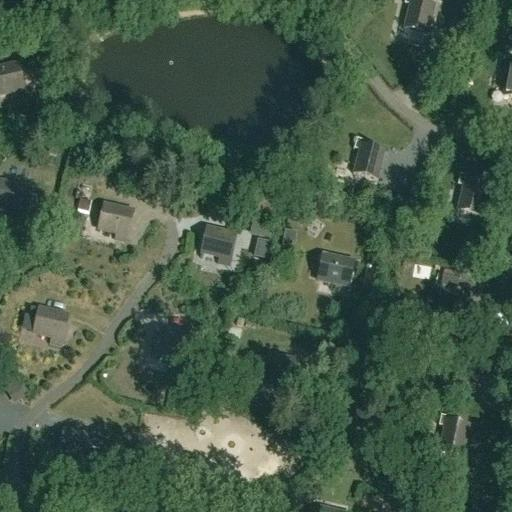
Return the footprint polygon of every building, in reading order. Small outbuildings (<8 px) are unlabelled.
[(427,36),(435,6),(413,1),(412,0),(405,0),(404,5),(409,6),(403,30),(427,36)] [(511,98),(511,66),(511,62),(504,61),(502,71),(508,72),(503,97),(511,98)] [(0,96),(22,92),(16,66),(0,69),(0,96)] [(45,124),(57,131),(65,118),(53,111),(45,124)] [(377,182),(384,152),(362,146),(363,142),(356,140),(354,150),(359,152),(353,176),(377,182)] [(481,216),(488,186),(466,181),(467,177),(460,175),(457,186),(463,187),(457,211),(481,216)] [(23,220),(29,191),(0,184),(0,209),(13,212),(11,218),(23,220)] [(88,215),(91,203),(80,200),(77,213),(88,215)] [(126,243),(133,214),(104,207),(98,231),(116,235),(115,241),(126,243)] [(229,267),(236,237),(206,230),(201,254),(219,258),(217,264),(229,267)] [(263,246),(250,242),(246,253),(260,257),(263,246)] [(348,289),(354,263),(322,257),(317,282),(348,289)] [(463,328),(469,297),(447,293),(447,289),(440,287),(438,298),(443,299),(438,323),(463,328)] [(61,347),(68,318),(38,311),(33,335),(51,339),(49,345),(61,347)] [(180,366),(187,337),(158,330),(152,353),(170,358),(168,364),(180,366)] [(291,392),(298,363),(268,357),(263,380),(281,384),(280,390),(291,392)] [(26,398),(18,385),(10,390),(18,403),(26,398)] [(462,458),(469,427),(447,422),(448,418),(441,416),(438,427),(443,428),(438,452),(462,458)] [(86,468),(93,439),(63,432),(58,455),(76,459),(75,465),(86,468)]
